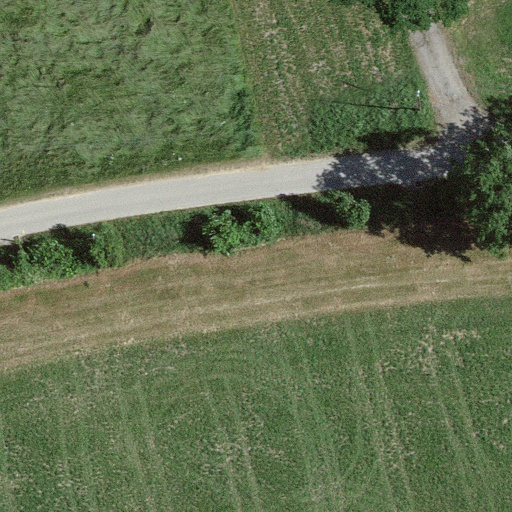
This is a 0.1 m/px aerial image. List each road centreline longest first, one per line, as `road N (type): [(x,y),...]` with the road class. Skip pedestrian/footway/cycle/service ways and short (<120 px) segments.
road 1 (unclassified): [(511,153),(206,189),(0,225)]
road 2 (track): [(483,156),(412,0)]
